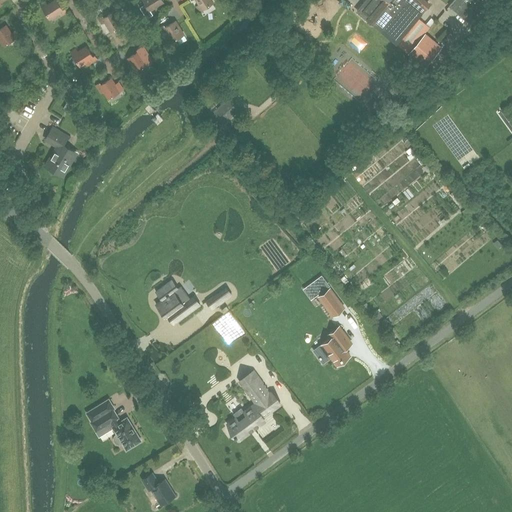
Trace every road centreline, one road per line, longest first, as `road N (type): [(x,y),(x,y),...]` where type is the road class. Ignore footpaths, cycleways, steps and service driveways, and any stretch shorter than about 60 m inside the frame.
road 1 (unclassified): [(224,496),(79,271),(0,207)]
road 2 (unclassified): [(224,496),(511,284)]
